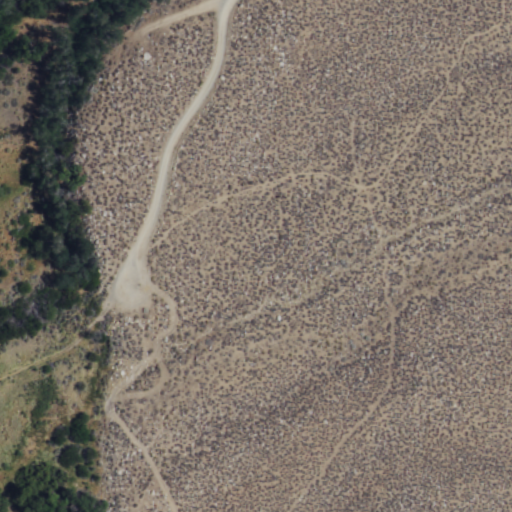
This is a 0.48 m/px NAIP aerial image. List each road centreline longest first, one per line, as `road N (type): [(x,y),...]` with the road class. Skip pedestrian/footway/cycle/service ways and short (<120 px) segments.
road 1 (track): [(162,511),(137,446),(98,407),(108,384),(133,371),(172,320),(163,299),(126,278)]
road 2 (track): [(127,274),(81,341),(0,383)]
